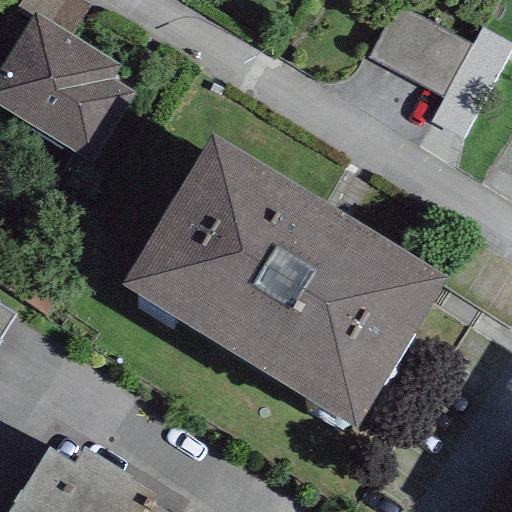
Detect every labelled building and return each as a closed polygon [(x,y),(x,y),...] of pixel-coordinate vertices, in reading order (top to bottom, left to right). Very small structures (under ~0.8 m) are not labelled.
[(373,73),(446,110),(473,56),(400,19),(373,73)] [(125,75),(39,25),(0,90),(0,119),(86,171),(126,103),(113,95),(125,75)] [(437,323),(208,174),(119,318),(350,465),(437,323)] [(0,345),(20,309),(0,297),(0,345)] [(137,511),(83,478),(73,494),(48,478),(26,511),(137,511)]
